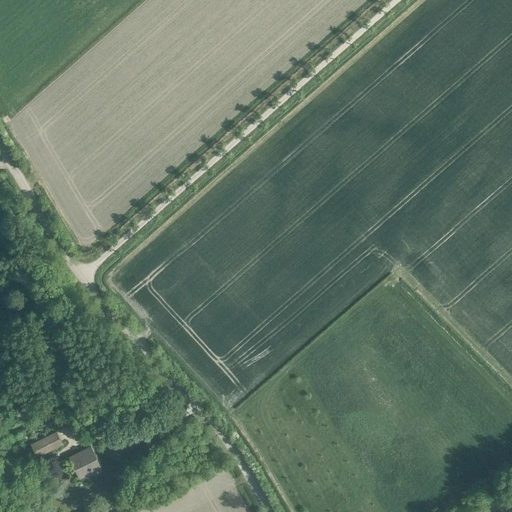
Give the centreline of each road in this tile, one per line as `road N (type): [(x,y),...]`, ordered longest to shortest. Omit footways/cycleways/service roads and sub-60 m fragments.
road 1 (unclassified): [(79,277),(396,0)]
road 2 (unclassified): [(273,511),(205,414),(79,277)]
road 3 (unclassified): [(79,277),(0,142)]
